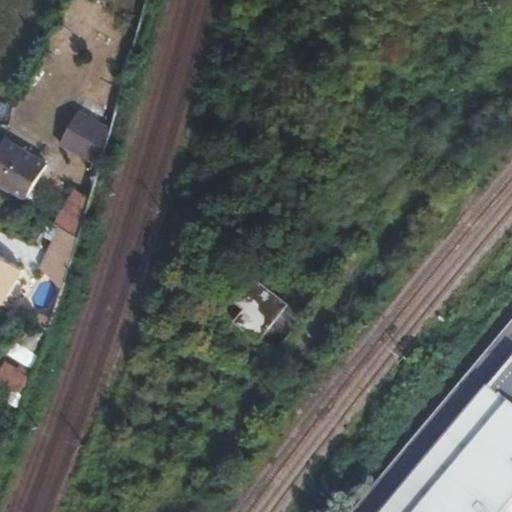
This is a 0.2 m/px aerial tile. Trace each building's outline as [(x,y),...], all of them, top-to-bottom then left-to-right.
[(107,150),(114,128),(80,110),(70,127),(107,150)] [(107,150),(70,127),(62,142),(102,166),(107,150)] [(5,138),(0,147),(0,178),(31,197),(50,164),(5,138)] [(77,187),(57,223),(79,236),(92,196),(77,187)] [(0,291),(7,295),(21,271),(7,263),(0,273),(0,291)] [(511,511),(511,364),(387,511),(511,511)]
